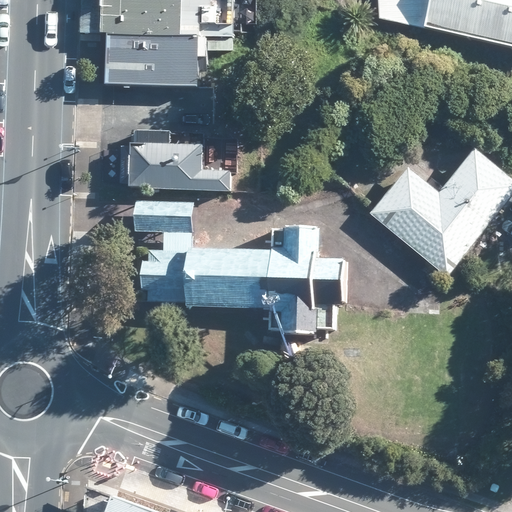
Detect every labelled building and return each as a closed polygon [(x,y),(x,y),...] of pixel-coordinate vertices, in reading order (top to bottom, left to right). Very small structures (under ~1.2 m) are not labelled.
[(237,39),(238,0),(109,0),(108,36),(111,36),(109,87),(203,91),(204,61),(212,61),(212,52),(235,53),(235,39),(237,39)] [(511,0),(402,0),(403,0),(419,3),(419,0),(439,0),(440,0),(433,32),(511,49),(511,0)] [(206,147),(200,147),(135,145),(135,148),(124,148),(123,185),(133,185),(133,188),(148,189),(148,191),(199,192),(234,193),(235,173),(206,173),(206,147)] [(511,204),(511,178),(481,153),(478,157),(450,191),(444,197),(412,171),(375,216),(450,279),(489,233),(511,204)] [(198,235),(198,206),(140,204),(140,234),(167,235),(167,241),(167,253),(153,253),(153,266),(148,266),(148,276),(147,293),(153,293),(153,295),(152,305),(193,306),(193,310),(251,312),(274,312),(273,334),(289,335),(288,338),(321,339),(321,332),(329,333),(338,333),(339,308),(349,308),(349,305),(350,266),(348,266),(348,262),(324,261),(324,230),(290,230),(290,233),(277,233),(276,255),(195,254),(195,235),(198,235)] [(408,416),(394,416),(393,436),(456,438),(456,424),(460,424),(462,353),(486,355),(487,307),(461,307),(461,316),(440,315),(410,314),(408,416)] [(145,511),(106,497),(104,501),(76,490),(75,511),(145,511)]
